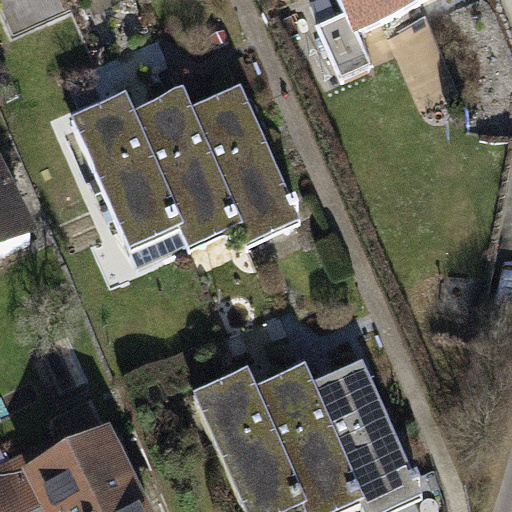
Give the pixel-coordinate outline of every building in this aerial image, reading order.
[(340,0),(347,13),(315,27),(340,79),(374,63),(359,32),(426,0),(340,0)] [(116,106),(74,125),(132,255),(180,234),(191,259),(244,236),(252,255),(302,233),(240,95),(202,112),(189,118),(181,99),(142,116),(135,119),(127,101),(116,106)] [(0,260),(43,239),(0,152),(0,260)] [(236,376),(193,396),(245,511),(295,511),(304,508),(305,511),(340,511),(359,504),(362,511),(390,511),(420,499),(361,368),(323,386),(312,390),(304,371),(265,388),(257,392),(247,371),(236,376)] [(155,511),(114,428),(63,453),(32,469),(26,457),(0,469),(0,511),(155,511)]
